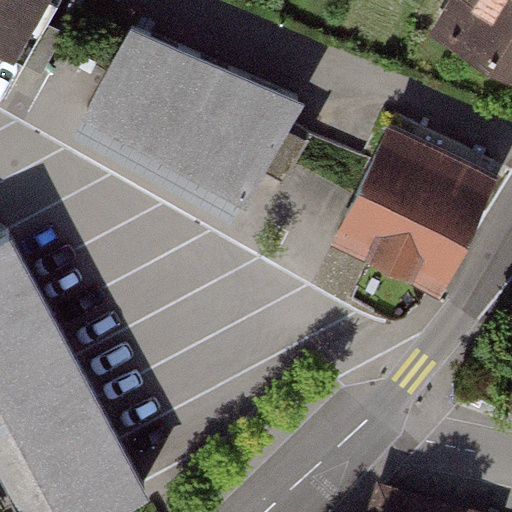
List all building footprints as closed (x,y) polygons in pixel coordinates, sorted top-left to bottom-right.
[(48,0),(0,0),(0,46),(20,56),(48,0)] [(511,0),(455,0),(439,29),(511,69),(511,0)] [(301,96),(137,19),(91,116),(255,193),(301,96)] [(391,125),(340,235),(390,256),(446,284),(497,173),(391,125)] [(0,386),(75,345),(11,221),(0,227),(0,386)] [(75,345),(0,386),(0,461),(26,511),(59,493),(69,511),(93,511),(145,484),(75,345)] [(469,511),(384,487),(376,511),(469,511)]
